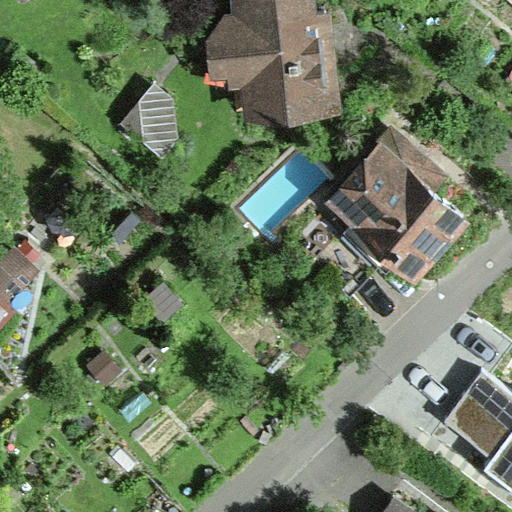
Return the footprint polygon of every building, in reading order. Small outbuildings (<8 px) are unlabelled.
[(309,0),(228,0),(230,13),(196,17),(208,93),(237,91),(243,127),(323,119),(309,0)] [(511,55),(502,68),(511,75),(511,55)] [(468,221),(377,140),(322,204),(411,284),(468,221)] [(3,259),(0,261),(0,292),(8,301),(26,283),(3,259)] [(107,346),(86,363),(104,385),(125,368),(107,346)] [(442,511),(406,485),(385,511),(442,511)]
